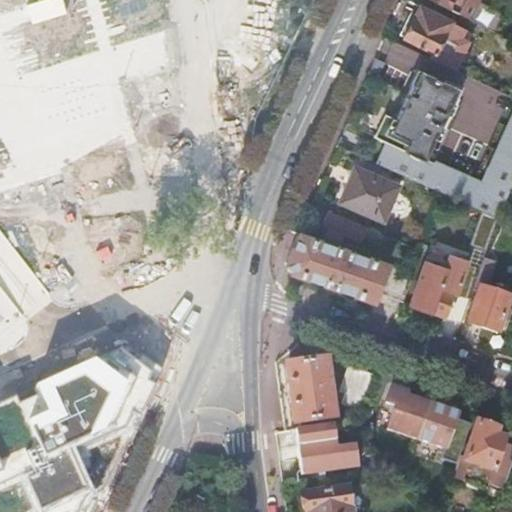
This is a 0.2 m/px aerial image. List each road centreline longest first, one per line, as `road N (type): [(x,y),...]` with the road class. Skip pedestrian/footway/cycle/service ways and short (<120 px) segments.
road 1 (residential): [(243,287),(275,174),(356,0)]
road 2 (residential): [(511,384),(243,287)]
road 3 (residential): [(243,287),(202,279),(0,365)]
road 4 (residential): [(252,451),(243,287)]
road 5 (residential): [(243,287),(223,314),(172,433)]
